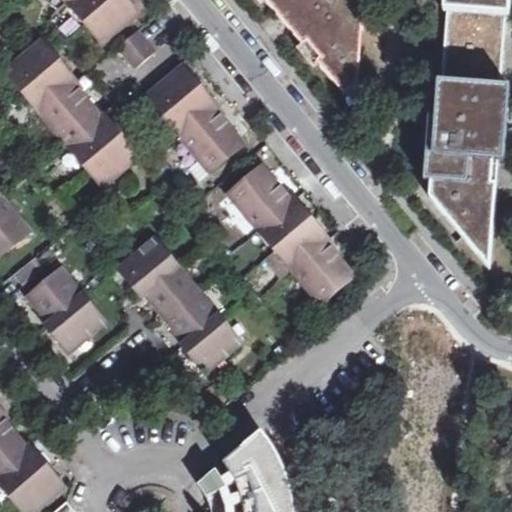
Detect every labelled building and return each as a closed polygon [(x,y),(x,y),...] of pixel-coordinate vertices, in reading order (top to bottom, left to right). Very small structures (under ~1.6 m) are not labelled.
[(66,0),(103,44),(139,15),(126,0),(66,0)] [(265,0),(277,13),(282,8),(308,39),(302,44),(345,96),(359,85),(366,4),(362,0),(265,0)] [(444,0),(444,12),(448,12),(442,84),(438,84),(436,120),(430,120),(425,181),(431,182),(431,198),(492,270),(498,185),(493,186),(495,162),(499,162),(504,88),(501,88),(506,16),(509,17),(510,0),(444,0)] [(119,49),(137,70),(157,53),(139,32),(119,49)] [(43,43),(8,73),(104,188),(140,158),(105,116),(102,119),(79,92),(82,89),(43,43)] [(184,68),(149,98),(211,173),(244,146),(221,117),(223,115),(184,68)] [(263,168),(230,196),(323,304),(355,277),(331,249),(334,246),(290,195),(288,196),(263,168)] [(0,195),(0,257),(31,232),(0,195)] [(157,240),(120,270),(143,297),(146,294),(187,343),(183,346),(206,374),(242,344),(157,240)] [(15,277),(23,287),(44,269),(36,260),(15,277)] [(70,353),(106,324),(62,272),(31,298),(52,323),(48,326),(70,353)] [(0,410),(0,481),(25,511),(36,511),(65,488),(31,447),(28,449),(6,422),(8,420),(0,410)] [(261,426),(225,457),(201,477),(211,494),(214,511),(289,511),(287,473),(276,454),(261,426)] [(57,511),(75,511),(68,503),(57,511)]
